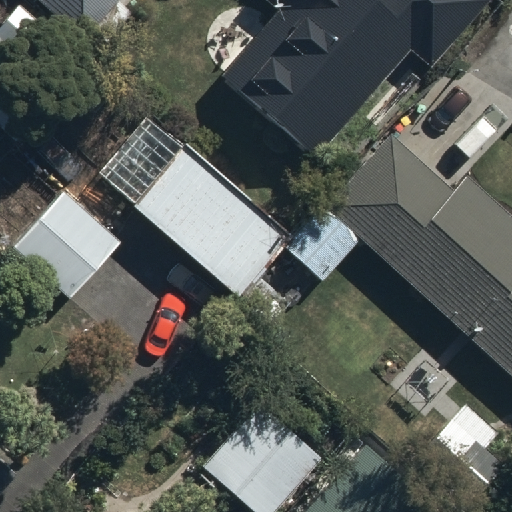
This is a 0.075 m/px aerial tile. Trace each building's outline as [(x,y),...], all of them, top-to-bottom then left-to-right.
[(41,0),(92,45),(131,0),(41,0)] [(223,90),(316,172),(412,63),(430,79),(490,11),(477,0),(377,0),(373,6),(366,0),(264,0),(259,6),(280,25),(223,90)] [(61,51),(18,13),(0,32),(0,67),(26,90),(61,51)] [(180,164),(132,218),(241,314),(289,259),(180,164)] [(511,378),(511,256),(405,164),(345,232),(511,378)] [(67,321),(120,260),(65,212),(12,273),(67,321)] [(416,471),(463,511),(474,511),(511,469),(511,463),(461,419),(416,471)] [(210,488),(236,511),(290,511),(323,476),(265,425),(210,488)] [(0,506),(15,490),(0,476),(0,506)]
